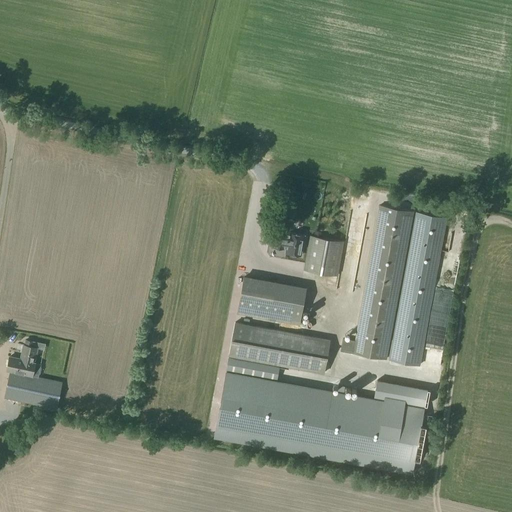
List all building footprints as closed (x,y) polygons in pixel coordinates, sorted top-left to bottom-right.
[(341,268),(355,269),(363,211),(372,212),(375,190),(360,188),(357,209),(350,208),(341,268)] [(344,339),(342,351),(387,358),(412,210),(379,205),(356,341),(344,339)] [(421,364),(446,216),(415,211),(390,359),(421,364)] [(280,232),(279,243),(287,244),(285,253),(300,256),(303,236),(280,232)] [(309,236),(304,270),(337,275),(343,241),(309,236)] [(338,274),(336,286),(349,288),(351,276),(338,274)] [(244,278),(238,313),(300,324),(306,289),(244,278)] [(236,323),(230,356),(325,373),(331,340),(236,323)] [(2,357),(0,366),(0,368),(10,371),(5,398),(55,409),(61,382),(31,376),(37,348),(23,345),(20,361),(2,357)] [(278,367),(227,357),(213,439),(411,475),(426,389),(375,380),(373,395),(383,397),(383,399),(237,373),(237,372),(276,379),(278,367)]
